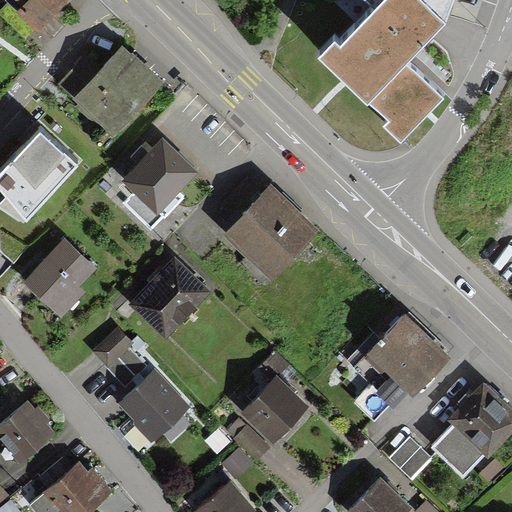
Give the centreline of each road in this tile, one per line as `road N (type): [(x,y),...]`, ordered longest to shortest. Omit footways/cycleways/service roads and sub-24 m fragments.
road 1 (primary): [(369,209),(150,0)]
road 2 (residential): [(0,318),(159,511)]
road 3 (residential): [(369,209),(442,140),(484,74),(511,8)]
road 4 (primary): [(511,345),(369,209)]
road 5 (residential): [(106,0),(0,114)]
